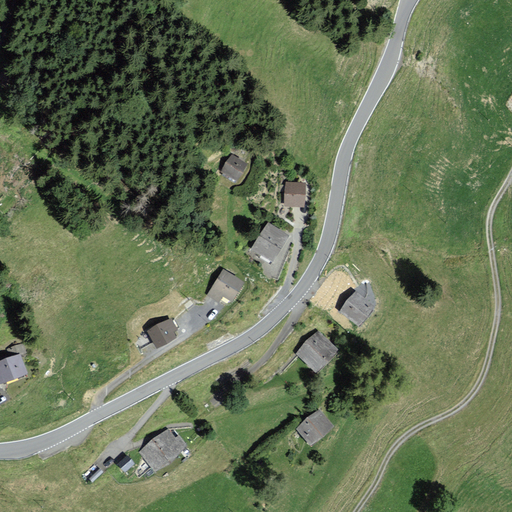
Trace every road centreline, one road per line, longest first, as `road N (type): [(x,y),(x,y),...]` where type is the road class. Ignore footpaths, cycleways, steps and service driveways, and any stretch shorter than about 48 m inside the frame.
road 1 (unclassified): [(0,450),(50,438),(226,350),(297,293),(322,253),(347,144),(392,54),(408,0)]
road 2 (track): [(511,169),(489,212),(497,310),(481,378),(464,401),(396,444),(355,511)]
